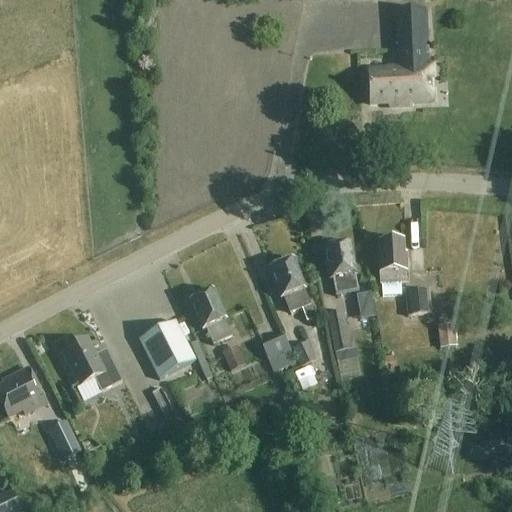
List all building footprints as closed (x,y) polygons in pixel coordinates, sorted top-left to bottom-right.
[(411,108),(411,105),(421,105),(420,82),(429,82),(426,11),(396,12),(399,68),(387,69),(387,71),(368,72),(369,106),(389,105),(389,109),(411,108)] [(402,242),(377,244),(382,300),(401,298),(400,286),(407,286),(404,255),(403,255),(402,242)] [(355,280),(357,280),(350,245),(324,250),(330,281),(334,280),(337,298),(357,294),(355,280)] [(313,318),(302,291),(304,290),(291,261),(267,271),(280,300),(283,299),(290,316),(300,311),(305,322),(313,318)] [(409,318),(433,315),(430,291),(406,294),(409,318)] [(232,339),(224,322),(226,321),(213,292),(189,303),(202,332),(205,330),(213,347),(232,339)] [(255,310),(239,322),(250,335),(265,323),(255,310)] [(348,332),(344,313),(327,316),(336,356),(357,351),(353,331),(348,332)] [(160,382),(196,363),(176,324),(139,343),(160,382)] [(441,351),(458,349),(456,327),(438,329),(441,351)] [(270,365),(292,355),(283,336),(261,347),(270,365)] [(98,364),(86,341),(62,353),(80,389),(94,382),(101,395),(122,384),(109,358),(98,364)] [(209,383),(214,380),(197,346),(192,349),(209,383)] [(302,370),(317,364),(309,346),(294,352),(302,370)] [(232,373),(245,367),(237,348),(224,354),(232,373)] [(274,376),(296,365),(292,356),(270,366),(274,376)] [(387,371),(397,370),(395,358),(385,360),(387,371)] [(25,415),(45,405),(27,371),(3,384),(4,387),(0,389),(0,404),(8,419),(23,411),(25,415)] [(292,408),(290,396),(283,398),(286,409),(292,408)] [(64,440),(54,445),(63,464),(72,459),(82,454),(68,424),(58,429),(64,440)] [(0,511),(19,511),(11,494),(0,498),(0,511)]
